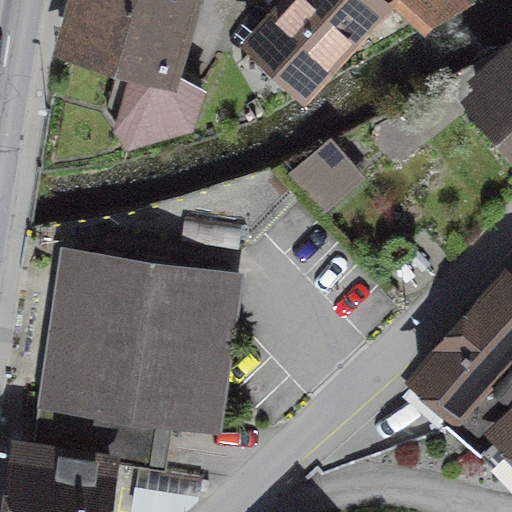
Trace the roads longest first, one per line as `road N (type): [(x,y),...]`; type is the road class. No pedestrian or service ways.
road 1 (residential): [(511,241),(229,511)]
road 2 (residential): [(261,511),(365,488),(497,511)]
